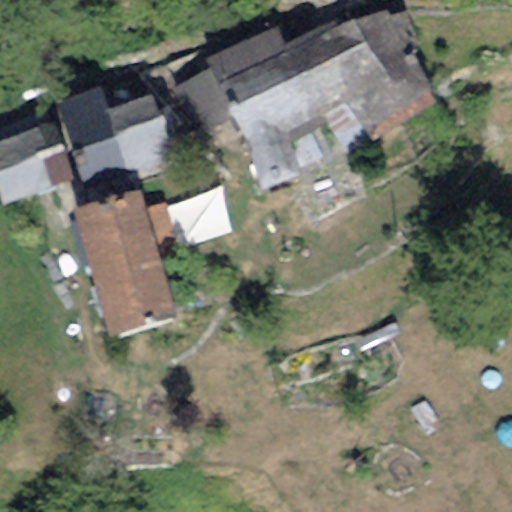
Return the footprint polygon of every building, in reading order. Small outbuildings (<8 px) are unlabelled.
[(389,17),(385,10),(349,23),(344,15),(283,46),(314,118),(344,103),(370,142),(438,101),(411,53),(421,47),(405,11),(389,17)] [(287,134),(314,118),(283,46),(274,30),(206,60),(211,68),(236,119),(248,142),(262,190),(299,176),(287,134)] [(211,68),(173,90),(205,132),(236,119),(211,68)] [(85,190),(175,159),(152,92),(108,108),(101,86),(54,103),(85,190)] [(70,180),(49,124),(0,142),(0,198),(3,206),(70,180)] [(140,190),(69,212),(108,340),(179,318),(155,241),(144,210),(140,190)] [(175,235),(165,203),(144,210),(155,241),(175,235)]
